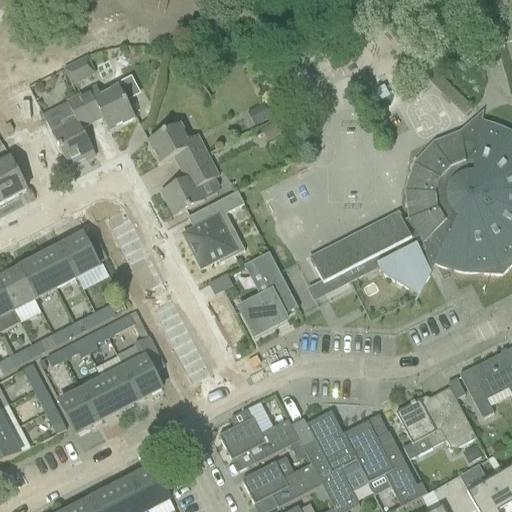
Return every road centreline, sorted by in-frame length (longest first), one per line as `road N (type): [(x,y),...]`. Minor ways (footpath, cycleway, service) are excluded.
road 1 (residential): [(57,211),(108,187),(130,197),(232,400)]
road 2 (residential): [(232,400),(306,367),(406,365),(511,316)]
road 3 (residential): [(10,511),(175,430)]
